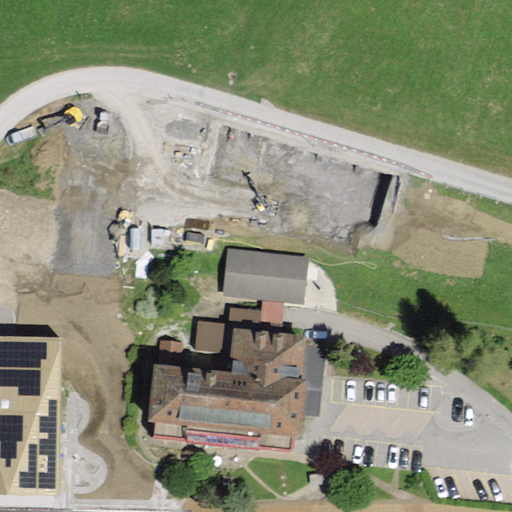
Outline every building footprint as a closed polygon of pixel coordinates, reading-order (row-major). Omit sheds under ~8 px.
[(259,335),(233,332),(228,376),(150,368),(144,427),(153,428),(151,438),(288,453),(289,439),(295,440),(301,383),(296,383),(301,339),(281,337),(284,302),(305,305),(310,257),(228,248),(222,295),(262,300),(259,335)] [(334,300),(335,275),(309,274),(308,299),(334,300)] [(198,319),(196,349),(218,349),(219,320),(198,319)] [(0,335),(0,492),(58,494),(61,337),(0,335)] [(182,365),(183,340),(160,339),(159,364),(182,365)] [(319,413),(320,388),(308,388),(307,413),(319,413)]
